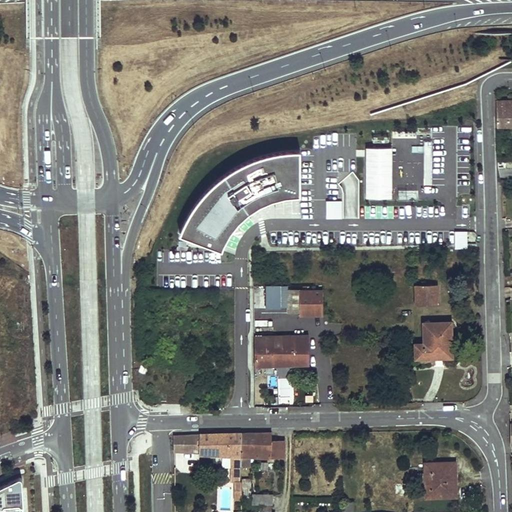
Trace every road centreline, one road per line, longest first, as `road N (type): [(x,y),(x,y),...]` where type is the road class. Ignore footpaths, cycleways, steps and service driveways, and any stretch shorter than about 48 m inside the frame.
road 1 (residential): [(478,427),(493,389),(490,91),(494,80),(511,76)]
road 2 (residential): [(118,423),(436,417),(478,427)]
road 3 (motorway): [(203,96),(427,19),(511,7)]
road 4 (motorway): [(115,325),(133,227),(159,158),(203,96)]
road 5 (secondary): [(111,198),(107,146),(88,91),(85,0)]
road 6 (secondary): [(51,246),(63,438)]
road 7 (motorway): [(111,198),(135,183),(173,113),(203,96)]
road 8 (secondary): [(115,325),(111,198)]
